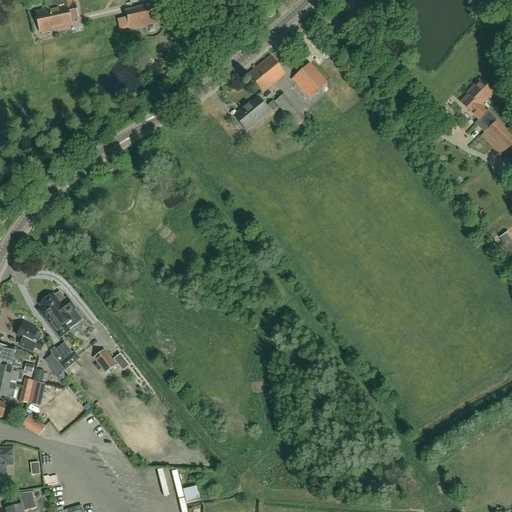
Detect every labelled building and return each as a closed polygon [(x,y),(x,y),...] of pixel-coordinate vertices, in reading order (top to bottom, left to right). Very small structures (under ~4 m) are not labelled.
[(75,4),(72,5),(70,0),(61,0),(63,7),(36,13),(40,32),(71,26),(70,19),(77,17),(75,4)] [(130,29),(163,22),(160,11),(154,12),(153,6),(126,12),(130,29)] [(270,57),(248,75),(263,93),(285,75),(270,57)] [(293,79),(310,99),(327,84),(310,64),(293,79)] [(469,96),(461,104),(479,121),(477,122),(487,131),(488,130),(508,149),(511,144),(511,135),(488,111),(487,112),(480,105),(493,93),(481,81),(467,94),(469,96)] [(293,120),(302,113),(282,91),(273,98),(293,120)] [(250,103),(234,116),(246,131),(269,111),(259,99),(251,105),(250,103)] [(497,234),(494,237),(490,239),(496,248),(503,243),(511,256),(511,240),(506,233),(500,237),(499,235),(511,226),(511,218),(509,215),(492,226),(494,229),(497,234)] [(40,305),(44,309),(40,312),(46,321),(47,321),(60,338),(69,331),(68,331),(82,320),(74,309),(75,309),(67,299),(60,305),(53,295),(40,305)] [(40,339),(35,336),(38,330),(25,324),(24,326),(23,325),(17,336),(23,339),(19,347),(32,354),(35,348),(40,351),(44,344),(39,341),(40,339)] [(74,353),(72,354),(71,356),(63,346),(65,344),(64,344),(55,351),(53,349),(50,352),(52,355),(64,371),(79,359),(74,353)] [(0,366),(4,367),(5,364),(21,368),(23,362),(12,359),(14,349),(0,346),(0,366)] [(104,351),(94,358),(94,359),(106,373),(115,366),(104,351)] [(117,352),(110,356),(119,370),(125,365),(117,352)] [(35,366),(34,366),(26,364),(24,371),(33,373),(35,366)] [(13,369),(4,367),(0,366),(0,381),(14,384),(15,382),(11,381),(13,369)] [(32,388),(33,381),(25,379),(23,386),(32,388)] [(0,396),(13,399),(17,385),(14,384),(0,381),(0,396)] [(41,383),(33,381),(32,388),(29,404),(40,407),(45,384),(41,383)] [(29,404),(32,388),(23,386),(20,402),(29,404)] [(46,426),(30,416),(24,423),(25,423),(23,426),(37,435),(39,437),(39,436),(45,427),(46,426)] [(7,465),(8,465),(12,465),(12,450),(0,449),(0,473),(5,474),(5,465),(7,465)] [(183,487),(185,503),(195,502),(193,485),(183,487)] [(7,511),(23,511),(36,508),(32,492),(19,494),(22,506),(21,506),(7,509),(7,511)]
